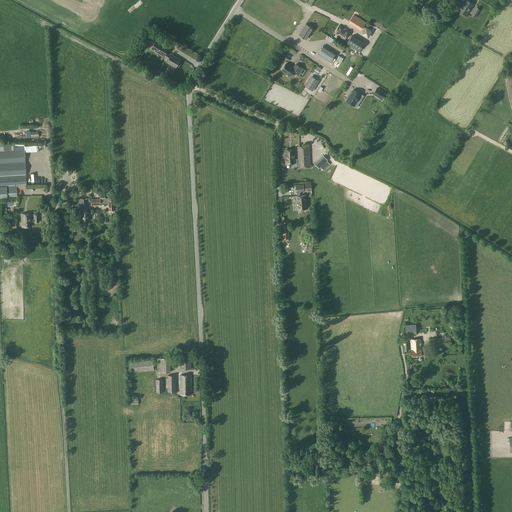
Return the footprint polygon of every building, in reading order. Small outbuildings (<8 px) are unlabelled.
[(473,5),(465,0),(463,4),(458,2),(454,8),(458,11),(457,12),(465,18),(473,5)] [(477,7),(472,14),(476,17),(481,9),(477,7)] [(357,17),(353,24),(358,27),(362,20),(357,17)] [(306,39),(313,29),(306,24),(299,35),(306,39)] [(344,40),(349,31),(339,25),(334,34),(344,40)] [(148,27),(144,35),(146,37),(147,38),(152,30),(148,27)] [(366,27),(363,33),(369,37),(372,31),(366,27)] [(403,66),(412,49),(381,33),(375,44),(396,55),(394,60),(371,48),(365,59),(396,76),(402,66),(403,66)] [(359,51),(364,44),(351,36),(347,44),(359,51)] [(176,68),(180,60),(168,53),(170,49),(156,40),(151,48),(169,59),(167,62),(176,68)] [(323,45),(318,54),(331,62),(336,54),(323,45)] [(282,69),(285,72),(292,76),(294,72),(299,75),(303,69),(296,64),(293,68),(289,65),(289,66),(286,64),(282,69)] [(312,76),(305,86),(312,91),(319,81),(312,76)] [(386,93),(377,88),(373,94),(382,99),(386,93)] [(362,95),(354,89),(346,101),(354,106),(355,105),(357,106),(361,101),(359,100),(362,95)] [(0,146),(0,198),(17,198),(16,195),(16,185),(21,185),(26,184),(24,145),(0,146)] [(309,166),(308,146),(298,146),(298,159),(295,159),(294,150),(285,150),(286,163),(295,163),(295,167),(309,166)] [(323,170),(329,164),(327,161),(328,160),(326,158),(323,155),(314,163),(319,168),(320,167),(323,170)] [(296,196),(298,210),(307,209),(306,195),(300,196),(300,191),(296,192),(297,196),(296,196)] [(114,198),(91,199),(91,206),(109,205),(109,210),(115,210),(114,198)] [(81,220),(90,220),(90,209),(80,210),(81,220)] [(31,213),(21,213),(22,227),(32,226),(32,222),(33,222),(36,222),(39,222),(39,214),(33,214),(33,216),(33,220),(32,220),(31,213)] [(406,334),(415,333),(415,325),(406,325),(406,334)] [(431,346),(450,345),(449,338),(430,339),(431,346)] [(420,343),(420,339),(411,340),(412,356),(421,356),(421,354),(424,354),(423,349),(421,349),(421,343),(420,343)] [(181,368),(191,368),(191,352),(181,352),(181,368)] [(157,371),(170,371),(170,358),(157,358),(157,371)] [(130,371),(154,369),(153,360),(129,362),(130,371)] [(191,395),(191,375),(180,375),(180,394),(191,395)]
